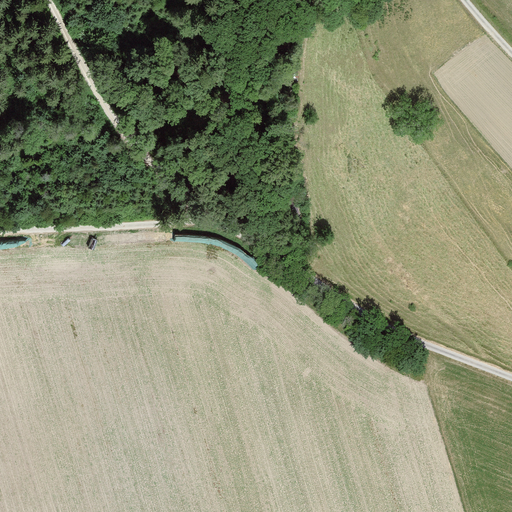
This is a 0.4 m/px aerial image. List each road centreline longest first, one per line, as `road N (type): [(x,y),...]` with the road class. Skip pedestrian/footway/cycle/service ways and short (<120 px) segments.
road 1 (track): [(215,219),(372,318),(511,378)]
road 2 (track): [(215,219),(137,151),(49,0)]
road 3 (track): [(215,219),(0,224)]
